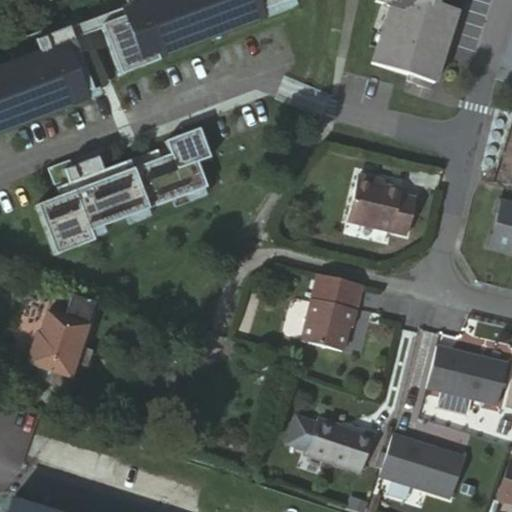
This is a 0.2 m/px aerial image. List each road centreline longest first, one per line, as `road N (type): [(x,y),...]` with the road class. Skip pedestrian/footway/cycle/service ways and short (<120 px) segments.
road 1 (residential): [(200,347),(236,253),(255,244),(429,286)]
road 2 (residential): [(508,0),(429,286)]
